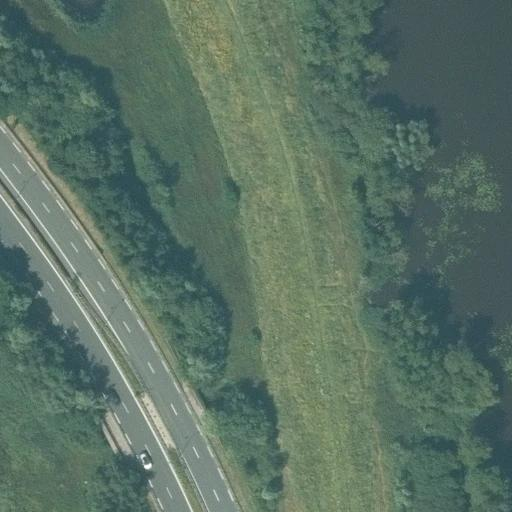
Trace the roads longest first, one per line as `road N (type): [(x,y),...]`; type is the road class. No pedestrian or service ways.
road 1 (primary): [(223,511),(148,363),(0,147)]
road 2 (primary): [(0,216),(109,378),(177,511)]
